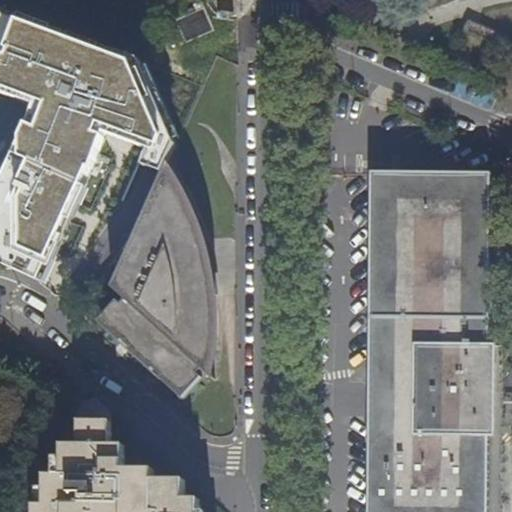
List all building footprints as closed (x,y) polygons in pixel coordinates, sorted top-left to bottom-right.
[(38,282),(107,133),(148,148),(141,164),(164,172),(178,142),(154,95),(143,67),(137,61),(0,14),(0,94),(33,107),(2,188),(2,262),(38,282)] [(505,50),(510,39),(469,21),(465,32),(505,50)] [(165,86),(195,97),(202,80),(171,69),(165,86)] [(173,185),(167,177),(164,172),(108,298),(119,310),(115,314),(111,310),(93,332),(115,352),(116,350),(125,358),(123,360),(146,380),(147,379),(156,386),(154,388),(177,409),(196,388),(192,384),(196,379),(208,391),(205,381),(210,365),(212,350),(214,334),(215,318),(215,302),(213,287),(211,271),(207,256),(202,241),(200,235),(196,226),(190,212),(182,198),(173,185)] [(199,511),(199,503),(185,502),(185,483),(155,482),(155,473),(125,472),(124,449),(110,448),(111,424),(80,424),(78,448),(67,448),(66,465),(62,465),(62,477),(51,477),(51,490),(47,490),(46,508),(43,508),(42,511),(199,511)]
